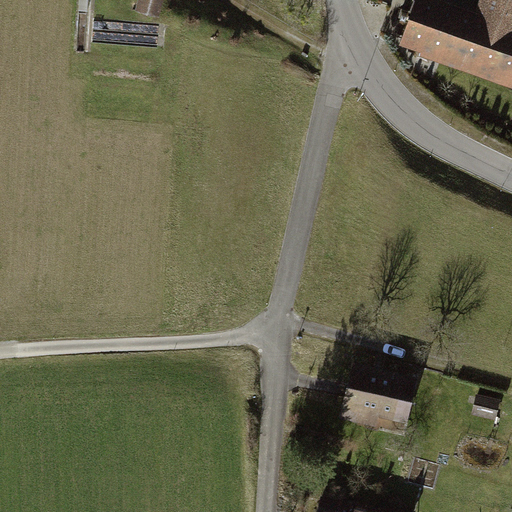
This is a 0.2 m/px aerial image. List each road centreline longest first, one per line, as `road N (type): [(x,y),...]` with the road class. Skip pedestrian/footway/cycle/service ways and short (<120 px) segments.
road 1 (residential): [(283,325),(342,62),(355,48)]
road 2 (residential): [(0,347),(283,325)]
road 3 (tertiary): [(511,172),(423,128),(377,85),(355,48)]
road 4 (residential): [(267,511),(283,325)]
